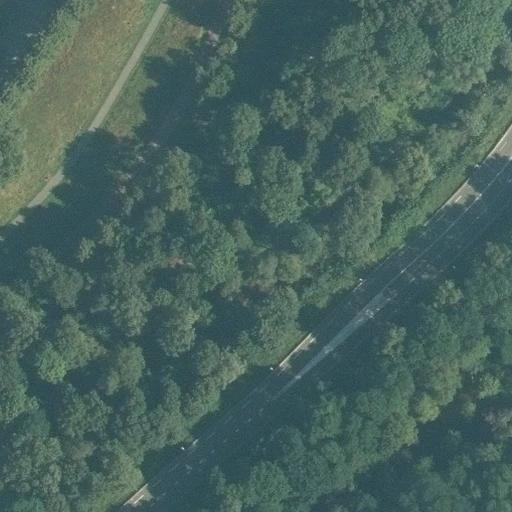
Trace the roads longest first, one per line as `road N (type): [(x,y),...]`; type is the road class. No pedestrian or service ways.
road 1 (secondary): [(511,141),(326,333),(268,408)]
road 2 (secondary): [(511,185),(268,408)]
road 3 (secondary): [(268,408),(149,511)]
